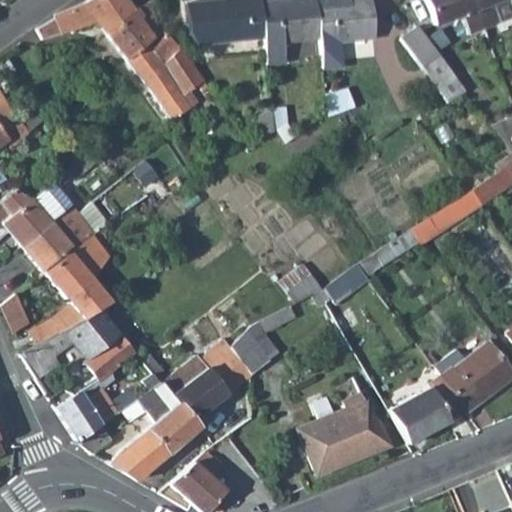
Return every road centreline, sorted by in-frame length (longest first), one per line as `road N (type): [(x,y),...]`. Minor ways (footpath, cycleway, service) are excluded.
road 1 (tertiary): [(511,434),(317,511)]
road 2 (residential): [(0,368),(54,487)]
